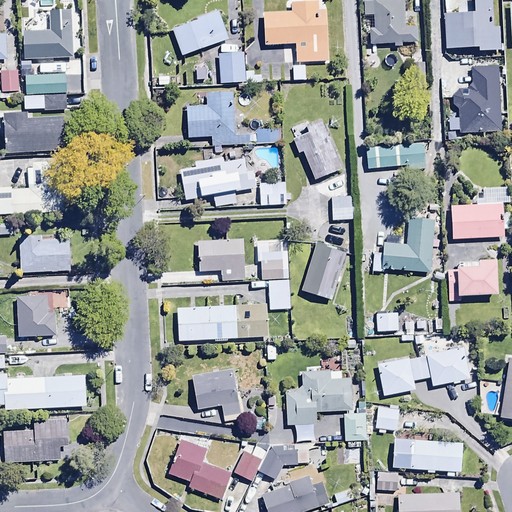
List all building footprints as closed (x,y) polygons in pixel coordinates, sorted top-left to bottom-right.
[(290,11),(262,12),(263,45),(294,44),(295,63),(329,61),(327,9),(318,9),(317,0),(297,0),(290,0),(290,11)] [(368,28),(369,44),(393,42),(394,46),(402,45),(402,43),(418,42),(417,25),(404,25),(403,0),(362,0),(364,14),(372,14),(373,27),(368,28)] [(472,0),(473,10),(444,12),(445,47),(477,46),(477,50),(500,50),(499,8),(492,8),(491,0),(472,0)] [(49,29),(22,30),(23,59),(73,57),(70,8),(48,9),(49,29)] [(217,10),(170,28),(181,55),(228,38),(217,10)] [(243,51),(218,52),(219,84),(262,83),(261,75),(254,75),(254,71),(244,71),(243,51)] [(31,74),(22,74),(22,82),(20,82),(21,97),(23,97),(24,110),(66,109),(66,94),(84,94),(84,80),(38,81),(38,74),(50,74),(50,63),(31,64),(31,74)] [(304,64),(291,65),(292,80),(305,80),(304,64)] [(500,131),(497,65),(471,66),(471,81),(467,88),(459,88),(453,93),(451,102),(457,106),(458,133),(500,131)] [(17,70),(0,70),(0,83),(0,92),(18,92),(17,70)] [(248,146),(248,135),(235,135),(233,91),(205,92),(206,105),(186,105),(187,138),(211,137),(211,147),(248,146)] [(26,111),(3,112),(6,153),(65,150),(63,116),(27,118),(26,111)] [(293,138),(292,139),(298,153),(303,151),(314,179),(342,168),(321,117),(290,130),(293,138)] [(248,135),(248,146),(269,145),(268,128),(255,129),(255,132),(248,132),(248,135)] [(425,169),(423,142),(365,147),(367,170),(408,166),(408,171),(425,169)] [(193,167),(180,169),(184,200),(196,198),(196,196),(212,193),(214,207),(236,204),(235,192),(255,189),(252,171),(247,171),(245,158),(223,161),(222,157),(193,162),(193,167)] [(12,186),(0,186),(0,213),(69,212),(68,161),(32,161),(32,167),(27,167),(27,189),(12,189),(12,186)] [(285,181),(259,182),(259,206),(286,205),(285,181)] [(449,204),(451,239),(503,236),(501,203),(509,203),(509,186),(481,187),(482,198),(474,199),(474,203),(449,204)] [(336,196),(331,196),(332,220),(338,220),(339,224),(346,224),(346,219),(352,219),(351,195),(344,196),(344,191),(336,192),(336,196)] [(434,218),(408,216),(406,243),(382,241),(381,253),(373,253),(372,271),(383,272),(383,269),(429,273),(434,218)] [(10,218),(0,219),(0,234),(12,233),(10,218)] [(339,225),(325,222),(323,231),(338,234),(339,225)] [(18,235),(20,272),(70,269),(69,238),(41,240),(40,234),(18,235)] [(243,238),(197,240),(198,271),(221,270),(221,280),(244,280),(243,238)] [(316,241),(300,290),(330,300),(346,250),(316,241)] [(268,279),(289,278),(288,242),(256,243),(256,262),(260,262),(260,279),(268,279)] [(456,265),(457,293),(497,292),(495,257),(477,258),(477,264),(456,265)] [(289,278),(268,279),(268,310),(289,309),(289,278)] [(47,295),(16,296),(17,337),(56,335),(55,311),(48,311),(47,295)] [(236,304),(237,337),(268,336),(266,303),(236,304)] [(237,337),(236,304),(176,307),(178,340),(237,337)] [(398,312),(376,312),(376,332),(398,331),(398,312)] [(8,321),(0,321),(0,336),(16,336),(16,326),(8,327),(8,321)] [(422,335),(400,336),(401,342),(414,341),(414,345),(422,345),(422,335)] [(408,356),(376,363),(383,396),(414,389),(413,381),(430,378),(432,386),(452,382),(452,384),(460,382),(459,380),(469,378),(463,347),(459,347),(459,345),(448,347),(448,349),(425,354),(425,356),(409,359),(408,356)] [(511,356),(508,356),(499,417),(511,418),(511,356)] [(294,391),(284,391),(286,426),(316,424),(316,412),(352,410),(350,378),(341,378),(341,371),(338,371),(337,362),(327,362),(327,369),(301,371),(302,385),(294,391)] [(233,368),(191,375),(197,410),(220,406),(223,423),(242,420),(233,368)] [(6,372),(0,372),(0,404),(4,404),(4,409),(86,406),(84,374),(24,377),(24,374),(15,374),(15,377),(7,378),(6,372)] [(357,413),(343,413),(344,441),(366,441),(365,402),(357,402),(357,413)] [(396,432),(398,410),(377,407),(374,429),(396,432)] [(34,430),(2,432),(4,462),(60,459),(59,445),(68,445),(66,417),(33,419),(34,430)] [(199,440),(183,433),(167,473),(190,482),(188,487),(220,500),(231,474),(200,462),(205,449),(197,445),(199,440)] [(401,438),(393,437),(391,468),(427,470),(427,472),(434,473),(435,470),(460,472),(462,442),(412,439),(412,434),(401,434),(401,438)] [(262,458),(256,470),(274,479),(282,465),(297,464),(297,450),(282,450),(282,444),(269,445),(262,458)] [(256,470),(262,458),(246,449),(233,473),(250,481),(256,470)] [(291,484),(261,494),(267,511),(301,511),(328,504),(316,466),(288,474),(291,484)] [(265,475),(258,471),(251,484),(258,488),(265,475)] [(376,476),(376,490),(396,491),(396,477),(376,476)] [(397,494),(397,511),(459,511),(459,492),(397,494)] [(377,497),(377,510),(393,510),(393,497),(377,497)]
